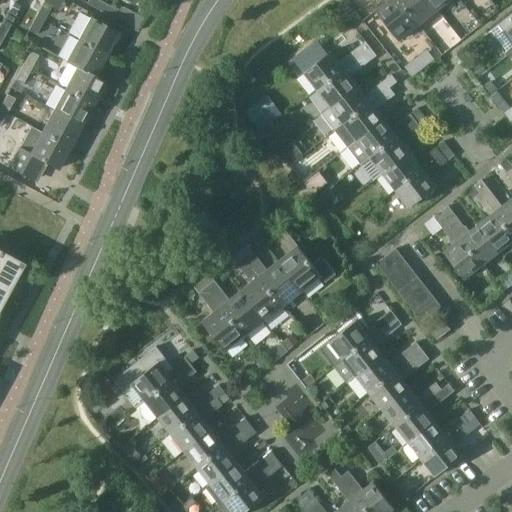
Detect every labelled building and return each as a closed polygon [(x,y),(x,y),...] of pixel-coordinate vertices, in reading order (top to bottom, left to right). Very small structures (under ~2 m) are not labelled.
[(105,2),(100,0),(87,0),(86,3),(100,11),(105,2)] [(375,11),(398,40),(418,25),(398,0),(385,0),(387,1),(375,11)] [(398,0),(418,25),(437,10),(429,0),(398,0)] [(429,0),(437,10),(449,0),(429,0)] [(44,20),(51,6),(43,1),(35,15),(44,20)] [(100,11),(114,19),(119,11),(105,2),(100,11)] [(0,23),(8,28),(16,13),(8,9),(0,23)] [(511,55),(511,13),(491,30),(507,51),(505,53),(509,58),(511,55)] [(44,20),(35,15),(27,30),(36,34),(44,20)] [(88,16),(76,38),(106,54),(118,31),(88,16)] [(0,23),(0,41),(1,42),(8,28),(0,23)] [(94,75),(106,54),(76,38),(64,60),(104,81),(105,80),(94,75)] [(338,62),(330,52),(303,72),(317,90),(344,69),(371,48),(365,41),(338,62)] [(371,48),(344,69),(317,90),(330,107),(357,86),(350,77),(377,56),(371,48)] [(426,50),(404,67),(412,77),(433,60),(426,50)] [(30,51),(22,65),(30,69),(38,55),(30,51)] [(92,103),(104,81),(64,60),(74,66),(63,87),(92,103)] [(30,69),(22,65),(14,79),(23,84),(30,69)] [(343,123),(370,103),(389,88),(397,82),(391,74),(364,95),(357,86),(330,107),(321,114),(334,131),(343,123)] [(490,80),(483,86),(490,95),(497,89),(490,80)] [(81,125),(92,103),(63,87),(51,109),(81,125)] [(347,148),(383,119),(376,110),(395,95),(389,88),(370,103),(343,123),(334,131),(347,148)] [(497,91),(490,97),(502,113),(510,107),(497,91)] [(0,109),(7,113),(15,98),(6,94),(0,105),(0,109)] [(261,132),(273,123),(257,103),(246,112),(261,132)] [(417,108),(410,114),(413,118),(415,121),(423,115),(417,108)] [(69,147),(81,125),(51,109),(39,131),(69,147)] [(347,148),(360,164),(415,121),(413,118),(410,114),(390,128),(383,119),(347,148)] [(383,174),(409,153),(402,143),(421,128),(415,121),(360,164),(373,181),(383,174)] [(57,169),(69,147),(39,131),(28,152),(19,147),(8,167),(33,180),(43,162),(57,169)] [(303,156),(294,144),(282,153),(291,165),(303,156)] [(436,147),(416,162),(409,153),(383,174),(396,190),(442,154),(436,147)] [(449,149),(442,154),(447,162),(455,156),(449,149)] [(436,187),(428,177),(447,162),(442,154),(396,190),(409,208),(436,187)] [(323,183),(316,174),(304,183),(311,192),(323,183)] [(479,193),(511,234),(511,199),(511,198),(502,206),(481,179),(473,185),(479,193)] [(328,189),(320,195),(326,203),(334,197),(328,189)] [(477,225),(499,252),(511,241),(511,234),(479,193),(472,198),(487,217),(477,225)] [(440,212),(446,219),(482,265),(499,252),(477,225),(468,232),(448,205),(440,212)] [(482,265),(446,219),(440,212),(433,217),(453,243),(443,252),(464,279),(482,265)] [(423,224),(414,231),(421,240),(430,233),(423,224)] [(278,261),(301,291),(320,276),(325,283),(335,275),(322,257),(312,264),(298,246),(283,227),(273,234),(288,253),(278,261)] [(384,274),(404,259),(395,248),(376,264),(384,274)] [(0,332),(0,305),(22,264),(23,263),(0,249),(0,342),(4,335),(0,332)] [(244,257),(282,306),(301,291),(278,261),(267,270),(252,251),(244,257)] [(240,291),(263,321),(282,306),(244,257),(236,264),(251,283),(240,291)] [(411,268),(407,263),(404,259),(384,274),(391,283),(411,268)] [(411,268),(391,283),(399,293),(419,278),(411,268)] [(399,293),(406,303),(426,288),(419,278),(399,293)] [(206,287),(244,336),(263,321),(240,291),(229,300),(214,281),(206,287)] [(201,321),(224,351),(244,336),(206,287),(198,293),(213,312),(201,321)] [(406,303),(414,313),(434,297),(426,288),(406,303)] [(434,297),(414,313),(422,323),(441,307),(434,297)] [(390,310),(364,331),(356,320),(329,341),(343,359),(396,317),(390,310)] [(396,317),(343,359),(333,366),(346,383),(356,375),(383,355),(375,345),(402,325),(396,317)] [(436,340),(450,330),(441,317),(427,327),(436,340)] [(293,335),(281,344),(287,351),(298,342),(293,335)] [(416,343),(390,364),(383,355),(356,375),(369,392),(422,351),(416,343)] [(276,347),(275,355),(278,359),(287,351),(281,344),(276,347)] [(145,400),(171,379),(191,364),(185,357),(166,372),(158,362),(164,357),(156,347),(113,380),(124,393),(133,386),(145,400)] [(409,388),(402,379),(428,358),(422,351),(369,392),(382,409),(409,388)] [(191,364),(171,379),(145,400),(158,417),(184,396),(177,387),(196,372),(191,364)] [(435,382),(416,398),(409,388),(382,409),(395,426),(441,390),(435,382)] [(192,406),(184,396),(158,417),(171,434),(198,413),(217,398),(225,392),(219,384),(192,406)] [(428,412),(447,397),(455,391),(449,384),(441,390),(395,426),(408,442),(435,422),(428,412)] [(97,392),(86,401),(95,413),(106,404),(97,392)] [(217,398),(198,413),(171,434),(184,450),(211,430),(203,420),(222,405),(217,398)] [(461,416),(442,431),(435,422),(408,442),(422,459),(448,438),(467,423),(461,416)] [(462,456),(454,445),(480,425),(475,417),(448,438),(422,459),(435,477),(462,456)] [(218,439),(211,430),(184,450),(197,467),(250,425),(245,418),(218,439)] [(364,423),(355,430),(362,438),(370,431),(364,423)] [(237,463),(230,453),(256,432),(250,425),(197,467),(211,484),(237,463)] [(216,506),(217,506),(277,459),(271,451),(244,472),(237,463),(211,484),(206,488),(219,504),(216,506)] [(245,511),(264,497),(256,487),(282,466),(277,459),(217,506),(220,511),(245,511)] [(327,475),(348,501),(339,508),(341,511),(369,511),(341,476),(335,469),(327,475)] [(341,476),(369,511),(389,511),(394,509),(373,481),(363,490),(348,471),(341,476)] [(162,482),(153,489),(160,497),(169,490),(162,482)] [(341,511),(339,508),(334,511),(326,511),(309,489),(301,495),(314,511),(341,511)] [(294,501),(302,511),(314,511),(301,495),(294,501)]
